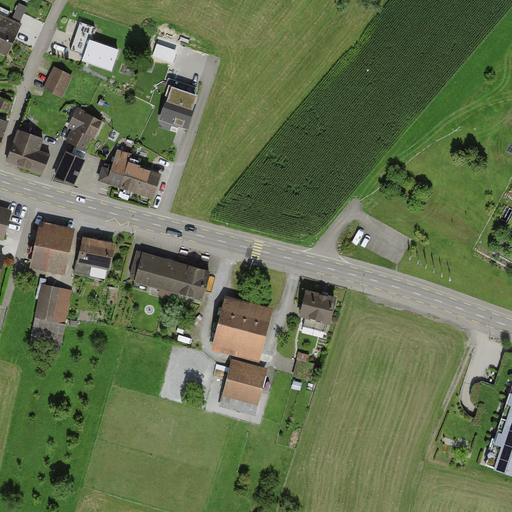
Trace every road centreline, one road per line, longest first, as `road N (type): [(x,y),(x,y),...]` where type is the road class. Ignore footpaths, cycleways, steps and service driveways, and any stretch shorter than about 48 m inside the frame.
road 1 (secondary): [(0,180),(350,274),(511,327)]
road 2 (residential): [(54,15),(0,177)]
